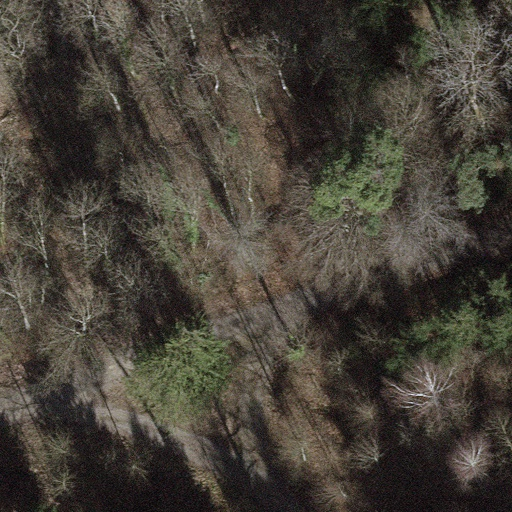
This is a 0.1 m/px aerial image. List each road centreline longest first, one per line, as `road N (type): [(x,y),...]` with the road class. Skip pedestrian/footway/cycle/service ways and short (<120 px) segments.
road 1 (track): [(40,405),(309,297),(511,241)]
road 2 (track): [(291,511),(261,478),(40,405)]
road 3 (track): [(309,297),(245,375),(261,478)]
